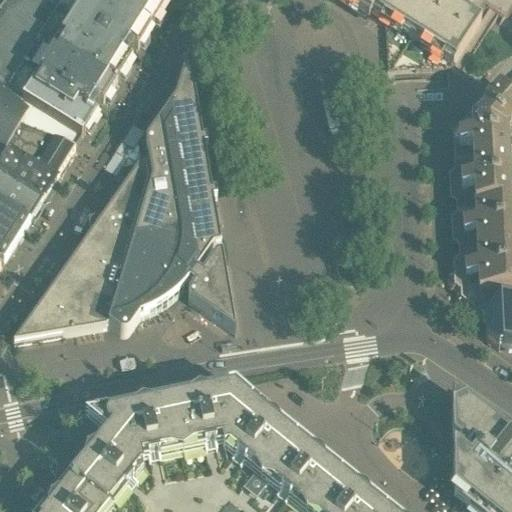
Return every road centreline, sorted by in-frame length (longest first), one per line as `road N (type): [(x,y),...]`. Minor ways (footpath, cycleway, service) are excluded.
road 1 (residential): [(402,342),(257,360),(0,419)]
road 2 (residential): [(402,342),(443,354),(511,402)]
